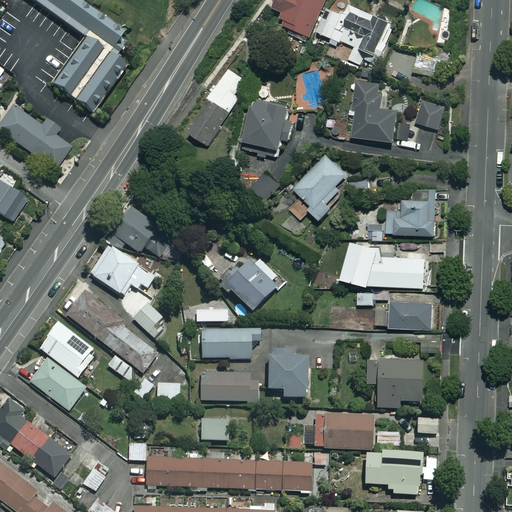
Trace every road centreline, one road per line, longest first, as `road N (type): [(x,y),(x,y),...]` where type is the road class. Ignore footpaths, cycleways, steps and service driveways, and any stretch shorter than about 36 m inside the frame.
road 1 (residential): [(483,224),(473,511)]
road 2 (secondary): [(222,0),(83,214)]
road 3 (residential): [(491,0),(483,224)]
road 4 (secondary): [(83,214),(0,333)]
